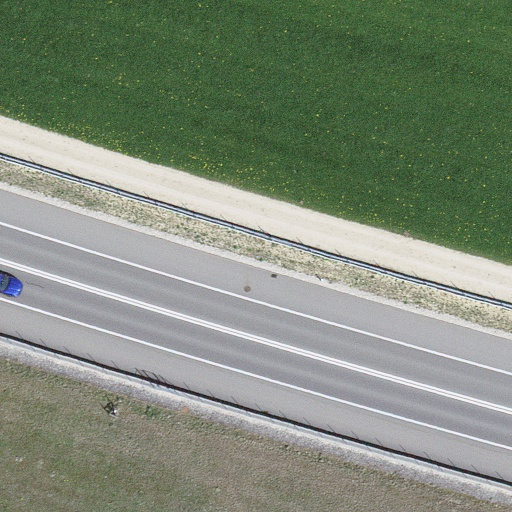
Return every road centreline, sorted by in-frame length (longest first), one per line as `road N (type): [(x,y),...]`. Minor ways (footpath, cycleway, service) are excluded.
road 1 (track): [(0,132),(511,287)]
road 2 (trunk): [(0,261),(511,412)]
